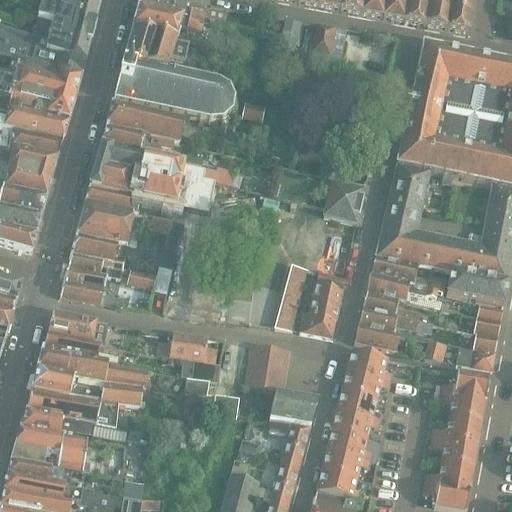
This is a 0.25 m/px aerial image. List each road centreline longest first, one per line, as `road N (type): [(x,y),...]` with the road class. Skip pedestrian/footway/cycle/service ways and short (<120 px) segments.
road 1 (residential): [(342,349),(416,38)]
road 2 (residential): [(340,355),(36,305)]
road 3 (residential): [(43,280),(121,0)]
road 4 (residential): [(228,0),(416,38)]
road 5 (residential): [(511,384),(342,349)]
road 6 (residential): [(301,511),(340,355)]
road 7 (residential): [(0,435),(36,305)]
road 8 (residential): [(486,511),(511,385)]
